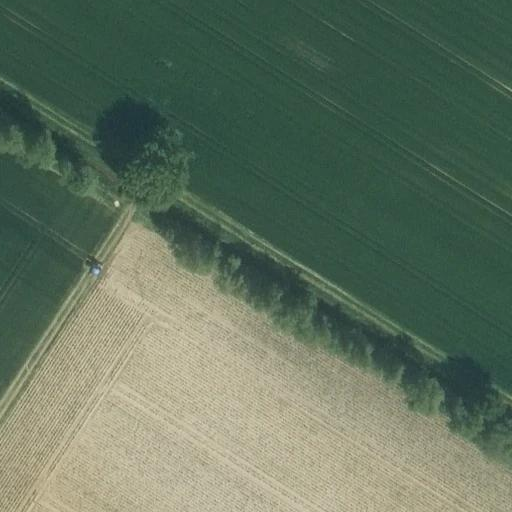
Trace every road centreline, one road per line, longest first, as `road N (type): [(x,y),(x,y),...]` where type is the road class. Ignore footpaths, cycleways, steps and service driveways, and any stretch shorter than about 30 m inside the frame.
road 1 (track): [(0,84),(511,401)]
road 2 (track): [(149,180),(0,406)]
